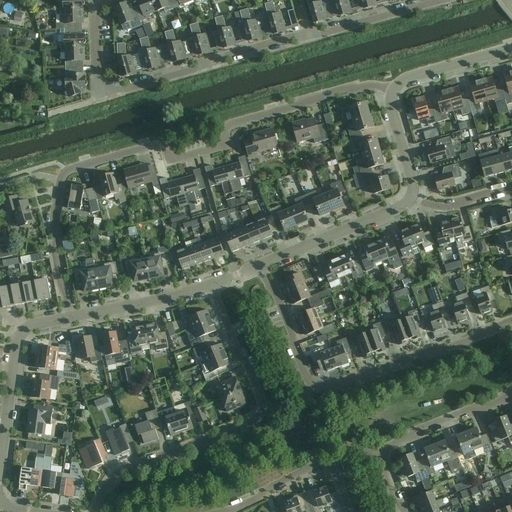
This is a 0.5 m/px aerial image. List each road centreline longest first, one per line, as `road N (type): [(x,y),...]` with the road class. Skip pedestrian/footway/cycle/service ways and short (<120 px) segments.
road 1 (residential): [(442,0),(110,91),(96,78),(96,0)]
road 2 (residential): [(58,179),(64,170),(150,144),(173,158),(220,143),(230,121),(367,82),(392,87)]
road 3 (residential): [(93,511),(114,475),(259,415),(262,400),(210,285)]
road 4 (residential): [(263,264),(313,385),(511,320)]
road 5 (residential): [(0,456),(15,343),(30,326),(66,314)]
road 6 (residential): [(263,264),(408,199)]
road 7 (residential): [(66,314),(210,285)]
road 8 (residential): [(383,455),(393,440),(511,395)]
road 9 (residential): [(66,314),(54,250),(58,179)]
road 10 (residential): [(392,87),(511,48)]
